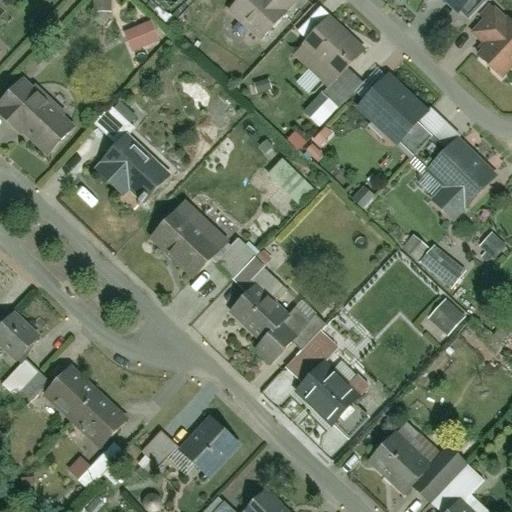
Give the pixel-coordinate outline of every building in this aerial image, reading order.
[(92,0),(90,23),(110,25),(112,0),(92,0)] [(259,48),(305,0),(247,0),(229,19),(259,48)] [(491,3),(488,0),(419,0),(429,9),(438,0),(467,28),(491,3)] [(511,74),(511,18),(496,4),(473,28),(490,44),(479,55),(506,81),(511,74)] [(353,70),(365,57),(319,13),(297,37),(336,75),(320,91),(340,110),(366,83),(353,70)] [(0,101),(0,118),(50,168),(83,135),(25,76),(0,101)] [(450,128),(394,78),(366,110),(422,159),(450,128)] [(257,85),(257,98),(277,97),(276,84),(257,85)] [(110,103),(95,120),(118,142),(129,130),(134,125),(110,103)] [(118,142),(94,168),(124,196),(130,190),(143,201),(172,170),(129,130),(118,142)] [(447,230),(496,178),(458,143),(430,175),(445,189),(425,209),(447,230)] [(310,378),(297,392),(335,428),(362,399),(324,363),(346,340),(324,320),(315,330),(292,309),(284,318),(271,306),(288,288),(238,242),(232,249),(186,205),(154,240),(196,280),(213,262),(245,292),(225,314),(256,344),(251,349),(277,373),(289,359),(310,378)] [(494,238),(481,252),(496,266),(509,252),(494,238)] [(438,252),(423,270),(454,295),(469,277),(438,252)] [(441,310),(428,326),(446,341),(459,326),(441,310)] [(112,434),(126,420),(70,367),(55,383),(28,358),(41,343),(10,313),(2,323),(0,320),(0,346),(20,365),(2,384),(29,411),(47,392),(103,444),(86,463),(102,478),(129,449),(112,434)] [(206,488),(239,452),(207,422),(180,451),(161,433),(139,457),(158,475),(174,458),(206,488)] [(405,424),(366,466),(405,503),(419,488),(444,511),(478,511),(469,503),(489,482),(454,449),(436,469),(413,447),(421,439),(405,424)] [(287,511),(265,491),(245,511),(226,511),(222,508),(218,511),(287,511)]
